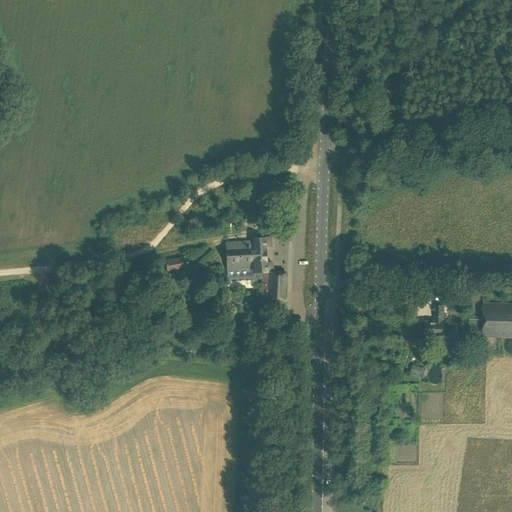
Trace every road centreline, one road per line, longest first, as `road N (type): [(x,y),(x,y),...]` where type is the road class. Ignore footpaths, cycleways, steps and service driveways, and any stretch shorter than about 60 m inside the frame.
road 1 (tertiary): [(317,511),(323,186),(337,0)]
road 2 (track): [(0,273),(134,255),(220,181),(312,167)]
road 3 (track): [(148,248),(258,231),(301,213)]
